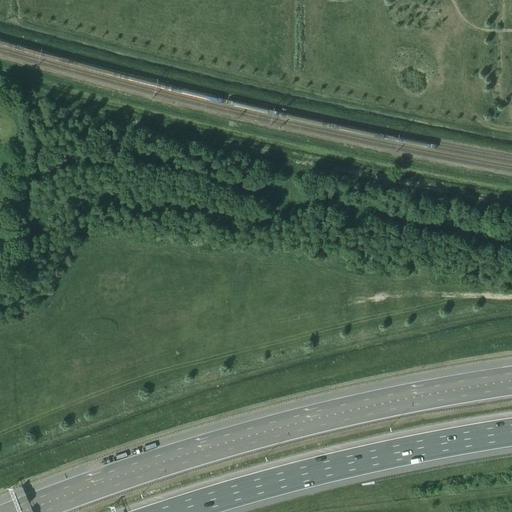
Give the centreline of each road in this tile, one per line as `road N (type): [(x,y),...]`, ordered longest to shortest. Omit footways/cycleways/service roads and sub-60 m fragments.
road 1 (motorway): [(511,380),(291,425),(25,511)]
road 2 (track): [(511,239),(181,170),(132,155),(132,141)]
road 3 (motorway): [(174,511),(331,466),(511,431)]
road 4 (track): [(511,293),(346,327)]
